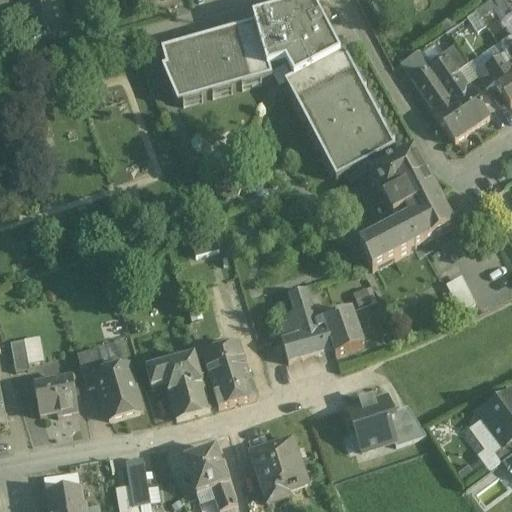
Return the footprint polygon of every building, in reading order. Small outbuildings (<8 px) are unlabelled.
[(0,0),(0,6),(17,3),(28,48),(68,38),(58,0),(0,0)] [(511,8),(506,0),(498,0),(475,16),(479,21),(497,9),(506,23),(511,19),(511,8)] [(339,59),(312,6),(253,23),(254,28),(161,55),(166,71),(162,72),(178,108),(182,107),(183,110),(202,105),(201,102),(212,99),(212,102),(232,96),(231,93),(241,90),(242,93),(261,88),(260,85),(272,82),(269,73),(285,68),(293,83),(285,87),(295,107),(292,108),(302,126),(304,124),(309,134),(307,135),(316,153),(319,151),(323,161),(321,162),(330,180),(333,178),(336,184),(361,171),(365,179),(368,177),(398,161),(394,153),(395,153),(392,147),(395,146),(385,128),(383,130),(378,120),(380,119),(371,101),(368,103),(363,93),(366,92),(357,74),(354,76),(344,56),(339,59)] [(454,50),(444,57),(457,76),(468,68),(454,50)] [(472,135),(426,69),(427,68),(418,56),(401,68),(432,115),(433,114),(455,147),(472,135)] [(457,76),(444,57),(427,68),(426,69),(472,135),(490,123),(467,90),(466,90),(457,76)] [(511,73),(510,75),(500,61),(485,71),(495,87),(510,109),(511,107),(511,73)] [(495,87),(485,71),(475,78),(485,93),(495,87)] [(455,232),(414,153),(398,161),(368,177),(392,221),(376,230),(381,239),(359,250),(372,275),(455,232)] [(237,179),(218,179),(215,170),(214,171),(217,179),(213,188),(217,198),(226,203),(237,199),(242,189),(238,180),(246,178),(246,177),(237,179)] [(203,238),(190,242),(196,261),(219,255),(210,223),(200,226),(203,238)] [(306,294),(288,299),(293,318),(278,322),(284,343),(281,344),(288,367),(333,354),(323,324),(317,327),(314,319),(306,294)] [(328,323),(323,324),(333,354),(335,360),(364,349),(352,314),(328,323)] [(325,315),(314,319),(317,327),(323,324),(328,323),(325,315)] [(24,344),(10,347),(16,376),(30,374),(24,344)] [(247,373),(239,347),(203,357),(210,384),(247,373)] [(100,352),(77,359),(84,382),(86,394),(98,390),(95,379),(107,375),(100,352)] [(194,359),(146,373),(151,393),(166,388),(176,425),(210,415),(194,359)] [(107,375),(95,379),(98,390),(109,425),(140,415),(127,369),(107,375)] [(247,373),(210,384),(219,413),(255,403),(247,373)] [(72,383),(29,390),(32,405),(33,405),(35,413),(39,413),(40,422),(57,419),(58,423),(78,419),(72,383)] [(511,397),(511,396),(496,408),(490,407),(482,413),(481,419),(480,419),(502,451),(503,452),(511,445),(511,397)] [(385,404),(344,419),(360,463),(401,449),(385,404)] [(292,443),(250,457),(267,508),(288,501),(287,496),(307,489),(292,443)] [(511,445),(503,452),(502,451),(493,458),(500,468),(511,459),(511,445)] [(216,453),(183,464),(196,500),(211,495),(217,511),(233,511),(236,511),(216,453)] [(143,464),(125,467),(132,511),(137,511),(151,510),(143,464)] [(77,478),(43,484),(46,500),(80,494),(77,478)] [(80,494),(46,500),(48,511),(85,511),(85,509),(82,509),(80,494)]
